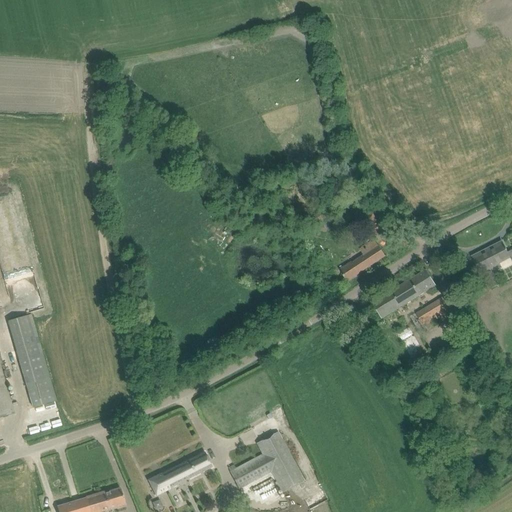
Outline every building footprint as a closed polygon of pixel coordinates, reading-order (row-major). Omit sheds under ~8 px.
[(365,216),(368,221),(369,220),(373,225),(371,226),(373,230),(383,224),(374,210),(365,216)] [(339,270),(347,282),(386,256),(380,248),(379,246),(378,246),(374,240),(361,248),(365,255),(352,263),(352,262),(339,270)] [(473,257),(477,266),(480,273),(510,258),(511,262),(511,251),(508,253),(503,243),(490,250),(490,249),(473,257)] [(372,303),(378,312),(382,319),(436,286),(427,270),(372,303)] [(491,271),(484,275),(491,288),(498,284),(491,271)] [(471,285),(466,289),(474,299),(479,295),(471,285)] [(445,297),(416,314),(424,326),(425,326),(431,322),(452,309),(445,297)] [(8,321),(30,398),(33,408),(56,401),(53,391),(31,315),(8,321)] [(0,366),(0,417),(14,414),(0,366)] [(72,385),(53,391),(56,401),(75,396),(72,385)] [(262,455),(230,472),(240,489),(272,473),(283,493),(305,481),(278,432),(256,444),(262,455)] [(149,481),(156,496),(212,467),(205,452),(149,481)] [(66,505),(58,508),(59,511),(99,511),(125,504),(123,498),(120,489),(104,494),(104,493),(86,498),(86,499),(66,505)] [(156,509),(163,506),(159,499),(153,503),(156,509)]
